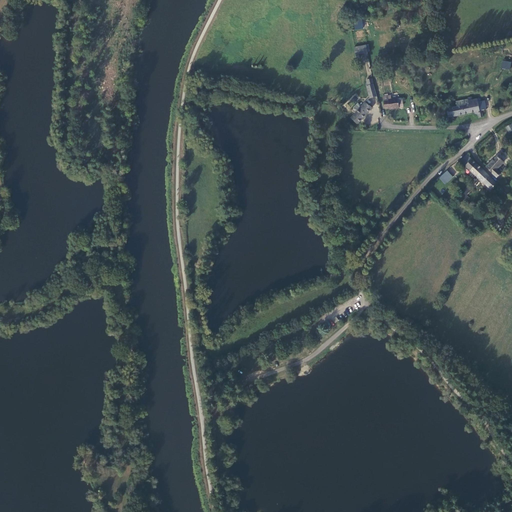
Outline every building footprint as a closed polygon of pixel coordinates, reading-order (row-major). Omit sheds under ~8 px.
[(361,18),(353,19),(355,29),(363,28),(361,18)] [(356,56),(368,53),(366,46),(354,48),(356,56)] [(500,68),(510,70),(511,62),(502,60),(500,68)] [(377,98),(374,85),(373,86),(368,87),(367,87),(369,100),(377,98)] [(404,100),(400,100),(391,101),(391,99),(389,99),(389,98),(384,98),(385,109),(391,109),(391,110),(399,110),(399,108),(401,107),(404,107),(404,100)] [(478,117),(479,120),(483,119),(482,112),(479,113),(477,100),(474,101),(474,99),(469,100),(470,101),(457,103),(458,108),(448,110),(449,119),(474,114),(475,117),(478,117)] [(355,115),(351,120),(358,126),(372,110),(365,104),(361,108),(358,105),(353,110),(355,112),(354,114),(355,115)] [(473,174),(477,177),(483,170),(467,156),(462,162),(471,172),(470,172),(472,175),(473,174)] [(499,169),(505,163),(498,157),(494,162),(493,163),(499,169)] [(487,168),(493,175),(497,171),(499,169),(493,163),(487,168)] [(490,178),(490,177),(483,170),(477,177),(484,184),(484,183),(492,190),(497,185),(490,178)] [(448,171),(442,176),(448,183),(454,178),(448,171)] [(502,175),(497,171),(493,175),(498,179),(502,175)] [(473,191),(469,188),(462,195),(465,199),(473,191)]
